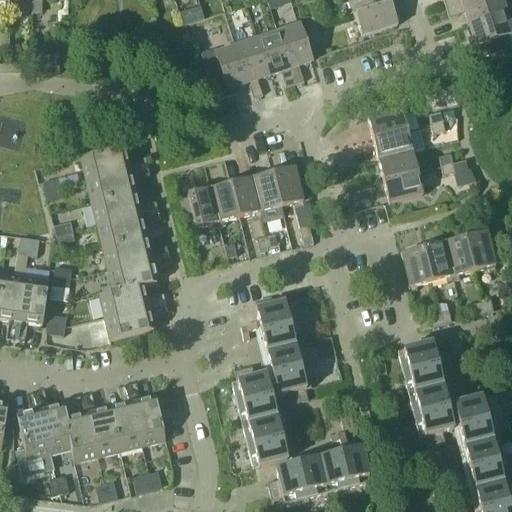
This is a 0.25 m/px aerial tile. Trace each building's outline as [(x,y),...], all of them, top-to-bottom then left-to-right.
[(270,10),(281,6),(278,0),(271,0),(267,1),(270,10)] [(347,0),(354,19),(390,6),(387,0),(347,0)] [(445,12),(480,0),(449,0),(442,2),(445,12)] [(468,27),(504,15),(498,0),(480,0),(445,12),(448,21),(464,15),(468,27)] [(390,6),(354,19),(361,40),(397,28),(390,6)] [(511,14),(504,17),(504,15),(468,27),(475,46),(468,49),(473,63),(511,49),(511,14)] [(308,34),(316,31),(312,19),(304,22),(308,34)] [(298,68),(309,65),(310,64),(298,29),(274,37),(291,88),(303,84),(298,68)] [(320,43),(316,31),(308,34),(312,46),(320,43)] [(285,90),(291,88),(274,37),(250,45),(262,81),(279,75),(285,90)] [(226,53),(238,88),(247,85),(252,101),(262,98),(256,82),(262,81),(250,45),(226,53)] [(228,92),(238,88),(226,53),(216,56),(214,51),(200,56),(216,103),(230,98),(228,92)] [(49,56),(49,67),(39,67),(39,76),(52,76),(59,77),(60,57),(49,56)] [(0,66),(0,75),(8,76),(9,67),(0,66)] [(21,67),(9,67),(8,76),(21,76),(21,67)] [(372,142),(406,134),(402,119),(406,118),(404,111),(366,120),(372,142)] [(427,118),(430,128),(441,125),(439,115),(427,118)] [(432,137),(444,134),(441,125),(430,128),(432,137)] [(372,142),(377,163),(415,154),(415,153),(422,151),(417,132),(406,135),(406,134),(372,142)] [(123,151),(80,161),(112,294),(98,297),(109,344),(152,333),(142,289),(156,286),(123,151)] [(382,184),(416,176),(412,161),(416,160),(415,154),(377,163),(382,184)] [(438,160),(440,170),(452,167),(450,157),(438,160)] [(133,171),(146,168),(144,161),(132,164),(133,171)] [(442,179),(454,176),(452,167),(440,170),(442,179)] [(294,170),(272,176),(280,210),(295,206),(296,210),(302,209),(301,205),(302,204),(294,170)] [(136,182),(149,178),(147,172),(134,175),(136,182)] [(251,181),(260,219),(266,218),(265,214),(280,210),(272,176),(251,181)] [(420,190),(416,176),(382,184),(387,206),(425,196),(424,189),(420,190)] [(41,185),(43,195),(61,191),(58,181),(41,185)] [(254,221),(260,219),(251,181),(230,186),(238,220),(253,217),(254,221)] [(208,191),(218,230),(224,228),(223,224),(238,220),(230,186),(208,191)] [(43,195),(46,204),(63,200),(61,191),(43,195)] [(212,231),(218,230),(208,191),(187,197),(188,200),(180,202),(184,218),(191,216),(195,231),(211,227),(212,231)] [(144,215),(157,212),(155,205),(143,208),(144,215)] [(147,226),(159,223),(158,216),(145,219),(147,226)] [(54,238),(71,235),(69,226),(52,230),(54,238)] [(298,231),(301,243),(311,240),(308,228),(298,231)] [(73,244),(71,235),(54,238),(56,248),(73,244)] [(494,269),(486,235),(464,240),(472,274),(487,271),(488,275),(495,273),(494,269)] [(268,251),(277,249),(275,237),(265,239),(268,251)] [(268,251),(265,239),(255,241),(258,253),(268,251)] [(458,278),(472,274),(464,240),(443,246),(452,284),(459,282),(458,278)] [(26,260),(28,242),(19,241),(16,258),(26,260)] [(37,244),(28,242),(26,260),(35,261),(37,244)] [(452,284),(443,246),(422,251),(430,285),(445,281),(446,285),(452,284)] [(226,261),(236,259),(233,247),(223,249),(226,261)] [(155,259),(167,256),(166,250),(153,253),(155,259)] [(430,285),(422,251),(400,256),(408,290),(409,290),(410,294),(417,293),(416,289),(430,285)] [(158,270),(170,267),(168,260),(156,263),(158,270)] [(52,280),(69,282),(70,273),(53,270),(52,280)] [(0,322),(41,329),(47,284),(0,277),(0,322)] [(52,280),(51,285),(50,289),(68,292),(69,282),(52,280)] [(152,307),(164,304),(162,297),(150,300),(152,307)] [(254,313),(258,327),(292,319),(289,305),(272,309),(270,301),(255,305),(257,313),(254,313)] [(483,317),(492,315),(489,303),(480,305),(483,317)] [(483,317),(480,305),(470,307),(473,319),(483,317)] [(154,318),(167,315),(165,308),(153,311),(154,318)] [(441,327),(450,325),(447,313),(438,315),(441,327)] [(441,327),(438,315),(428,318),(431,330),(441,327)] [(47,319),(46,328),(63,331),(65,321),(47,319)] [(296,333),(292,319),(258,327),(262,342),(296,333)] [(63,331),(46,328),(45,337),(62,340),(63,331)] [(13,343),(14,330),(8,330),(6,342),(13,343)] [(24,345),(26,332),(19,331),(17,344),(24,345)] [(262,342),(265,356),(299,348),(296,333),(262,342)] [(453,360),(464,357),(460,339),(448,342),(452,355),(439,358),(440,364),(448,362),(450,370),(456,368),(453,360)] [(397,354),(400,369),(434,361),(431,346),(397,354)] [(265,356),(269,370),(303,362),(299,348),(265,356)] [(434,361),(400,369),(404,383),(438,375),(434,361)] [(269,370),(272,385),(306,376),(303,362),(269,370)] [(251,369),(244,371),(268,468),(286,463),(264,377),(254,380),(251,369)] [(268,468),(244,371),(233,374),(236,385),(230,386),(252,472),(268,468)] [(404,383),(407,398),(441,389),(438,375),(404,383)] [(305,392),(310,391),(306,376),(272,385),(276,399),(286,397),(289,407),(307,403),(305,392)] [(131,401),(138,399),(135,387),(128,388),(131,401)] [(120,403),(127,402),(124,389),(117,391),(120,403)] [(441,389),(407,398),(411,412),(445,403),(441,389)] [(452,408),(456,422),(490,414),(486,399),(481,400),(478,389),(476,390),(460,394),(462,405),(452,408)] [(46,407),(43,394),(36,396),(39,408),(46,407)] [(28,411),(35,409),(32,397),(25,398),(28,411)] [(87,411),(94,410),(91,397),(84,399),(87,411)] [(76,414),(83,413),(80,400),(73,402),(76,414)] [(73,466),(164,444),(154,401),(65,422),(62,409),(15,420),(24,453),(16,455),(22,480),(52,473),(48,458),(70,452),(73,466)] [(411,412),(414,426),(448,417),(445,403),(411,412)] [(493,428),(490,414),(456,422),(459,436),(493,428)] [(343,437),(354,434),(350,416),(338,419),(343,436),(329,439),(331,445),(338,443),(340,450),(346,449),(343,437)] [(448,417),(414,426),(418,441),(423,439),(426,451),(444,446),(442,435),(452,432),(448,417)] [(493,428),(459,436),(463,450),(497,442),(493,428)] [(403,430),(393,433),(396,442),(406,440),(403,430)] [(500,456),(497,442),(463,450),(466,464),(500,456)] [(354,489),(370,485),(369,480),(379,477),(374,459),(363,461),(360,451),(346,455),(354,489)] [(331,458),(340,492),(354,489),(346,455),(331,458)] [(504,470),(500,456),(466,464),(470,478),(504,470)] [(340,492),(331,458),(317,462),(326,496),(340,492)] [(312,499),(326,496),(317,462),(303,465),(312,499)] [(298,503),(312,499),(303,465),(289,469),(298,503)] [(283,507),(298,503),(289,469),(275,472),(277,483),(266,486),(271,504),(282,501),(283,507)] [(504,470),(470,478),(473,492),(507,484),(504,470)] [(157,475),(148,477),(152,494),(161,492),(157,475)] [(148,477),(132,481),(135,498),(152,494),(148,477)] [(58,499),(67,497),(63,480),(54,482),(58,499)] [(58,499),(54,482),(45,484),(49,501),(58,499)] [(390,491),(393,502),(420,495),(417,484),(390,491)] [(511,498),(507,484),(473,492),(477,506),(511,498)] [(108,505),(117,503),(113,486),(104,488),(108,505)] [(104,488),(94,490),(98,507),(108,505),(104,488)] [(477,506),(478,511),(511,511),(511,502),(511,498),(477,506)]
